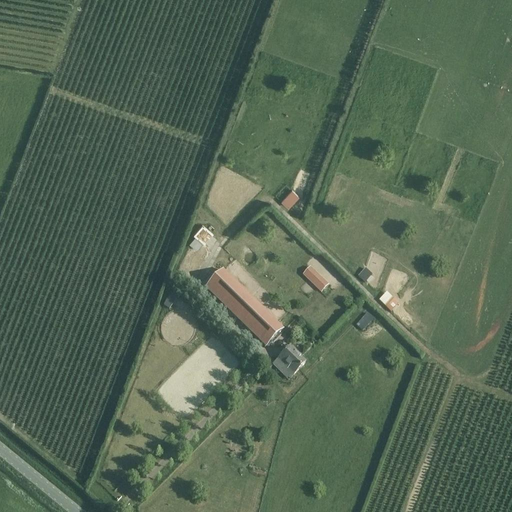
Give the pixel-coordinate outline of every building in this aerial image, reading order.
[(292,190),(281,202),(287,207),(292,202),(298,196),(292,190)] [(210,232),(217,239),(221,235),(214,228),(210,232)] [(202,244),(195,237),(189,244),(196,250),(202,244)] [(329,286),(310,268),(303,276),(322,294),(329,286)] [(373,276),(366,269),(358,277),(365,284),(373,276)] [(265,348),(282,330),(223,271),(206,289),(265,348)] [(168,297),(175,302),(180,295),(173,290),(168,297)] [(379,301),(391,313),(399,305),(387,293),(379,301)] [(363,331),(373,320),(368,314),(357,326),(363,331)] [(332,336),(320,349),(324,354),(337,341),(332,336)] [(294,375),(306,363),(290,347),(278,359),(294,375)] [(314,355),(306,365),(312,369),(320,359),(314,355)]
